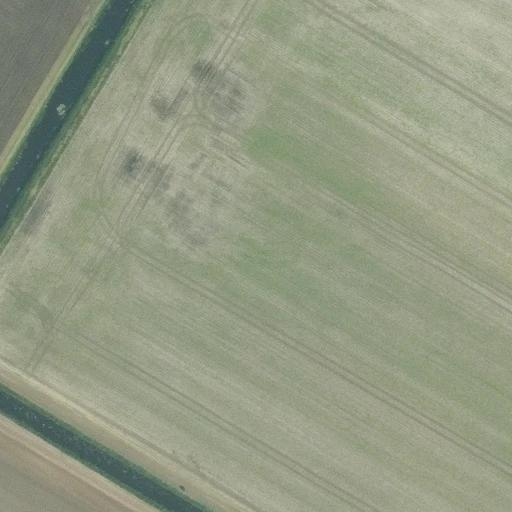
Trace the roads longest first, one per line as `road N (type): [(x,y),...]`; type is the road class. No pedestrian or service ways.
road 1 (track): [(247,511),(0,364)]
road 2 (track): [(155,511),(0,418)]
